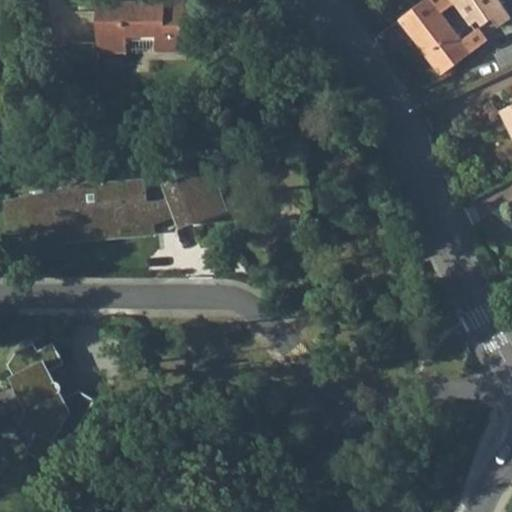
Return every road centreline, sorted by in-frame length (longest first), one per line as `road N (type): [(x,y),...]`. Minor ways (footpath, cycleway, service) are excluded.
road 1 (residential): [(0,294),(219,296),(251,304),(343,415),(421,389),(511,381)]
road 2 (residential): [(511,377),(378,83),(320,0)]
